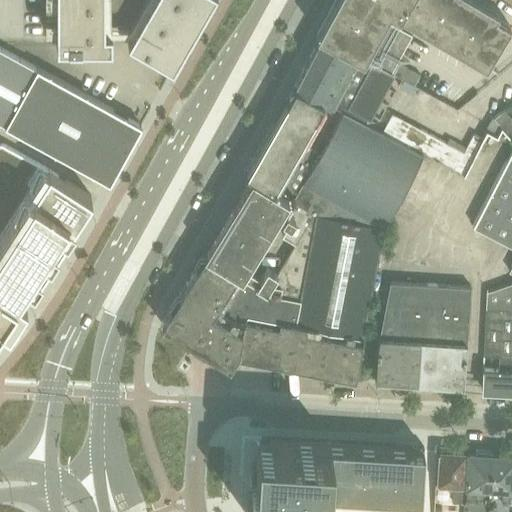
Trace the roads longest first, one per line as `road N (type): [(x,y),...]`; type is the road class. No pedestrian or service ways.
road 1 (secondary): [(98,430),(125,310),(293,0)]
road 2 (secondary): [(263,0),(64,367)]
road 3 (residential): [(511,419),(234,408),(211,418),(200,434),(196,499)]
road 4 (secondary): [(64,367),(36,433),(0,465)]
